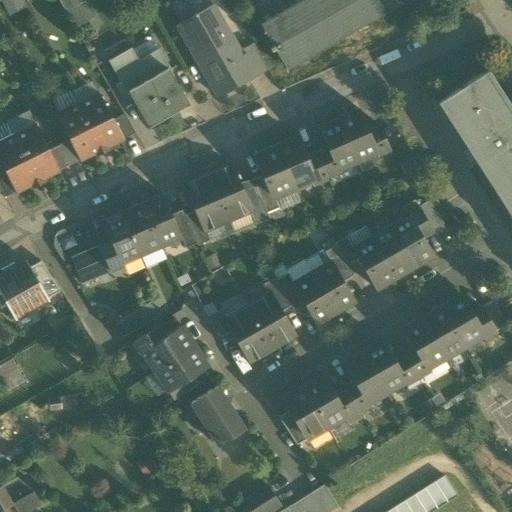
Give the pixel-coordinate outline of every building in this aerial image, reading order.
[(22,0),(1,0),(9,16),(26,7),(22,0)] [(59,0),(75,28),(95,16),(86,0),(59,0)] [(275,50),(286,69),(407,0),(305,0),(261,25),(273,46),(269,48),(271,52),(275,50)] [(240,54),(213,6),(178,26),(218,97),(253,77),(240,54)] [(138,60),(159,48),(153,38),(132,50),(138,60)] [(240,54),(253,77),(267,69),(254,46),(240,54)] [(127,94),(129,92),(128,91),(167,68),(168,70),(171,69),(159,48),(138,60),(132,50),(131,48),(108,61),(127,94)] [(168,70),(167,68),(128,91),(129,92),(149,127),(188,105),(168,70)] [(511,219),(511,109),(487,71),(437,103),(511,219)] [(72,90),(79,103),(97,94),(90,81),(72,90)] [(79,103),(72,90),(72,89),(52,99),(59,112),(79,103)] [(97,94),(79,103),(102,149),(123,139),(113,119),(99,93),(97,94)] [(80,160),(102,149),(79,103),(59,112),(57,114),(69,139),(80,159),(80,160)] [(8,122),(14,135),(36,124),(29,110),(7,121),(8,122)] [(359,110),(338,119),(357,161),(376,153),(378,152),(368,130),(359,110)] [(113,119),(123,139),(134,133),(123,114),(113,119)] [(338,169),(357,161),(338,119),(318,127),(326,148),(336,170),(338,169)] [(0,141),(14,135),(8,122),(0,126),(0,141)] [(36,124),(14,135),(37,181),(59,171),(59,170),(49,150),(36,124)] [(376,153),(377,156),(390,150),(379,125),(368,130),(378,152),(376,153)] [(16,192),(37,181),(14,135),(0,141),(0,160),(5,171),(16,192)] [(296,137),(275,146),(293,189),(312,181),(314,180),(304,157),(296,137)] [(69,139),(59,144),(69,165),(80,159),(69,139)] [(59,170),(69,165),(59,144),(49,150),(59,170)] [(273,197),(293,189),(275,146),(254,155),(263,175),(273,198),(273,197)] [(326,148),(315,152),(326,177),(339,172),(338,169),(336,170),(326,148)] [(313,183),(326,177),(315,152),(304,157),(314,180),(312,181),(313,183)] [(413,158),(399,164),(404,175),(418,168),(413,158)] [(230,165),(208,175),(228,220),(249,211),(250,210),(241,191),(230,165)] [(5,171),(0,173),(0,187),(2,191),(5,198),(16,192),(5,171)] [(204,230),(228,220),(208,175),(184,185),(195,211),(204,230)] [(251,180),(254,186),(267,213),(278,208),(273,197),(273,198),(263,175),(251,180)] [(269,218),(267,213),(254,186),(241,191),(250,210),(249,211),(255,224),(269,218)] [(273,197),(278,208),(279,211),(299,203),(293,189),(273,197)] [(162,194),(142,203),(160,246),(180,237),(181,237),(171,215),(162,194)] [(402,207),(406,214),(419,206),(415,199),(402,207)] [(429,200),(419,207),(432,230),(443,224),(429,200)] [(140,255),(160,246),(142,203),(122,212),(140,255)] [(422,236),(432,230),(419,207),(419,206),(406,214),(407,215),(409,214),(422,236)] [(185,248),(196,243),(185,215),(183,210),(171,215),(181,237),(180,237),(185,248)] [(195,211),(185,215),(196,243),(197,245),(209,240),(204,230),(195,211)] [(228,220),(234,233),(255,224),(249,211),(228,220)] [(121,263),(140,255),(122,212),(101,221),(110,241),(119,263),(121,263)] [(407,215),(390,226),(413,266),(433,255),(422,236),(409,214),(407,215)] [(204,230),(209,240),(210,243),(234,233),(228,220),(204,230)] [(352,247),(371,237),(365,226),(346,237),(352,247)] [(395,277),(413,266),(390,226),(371,237),(395,277)] [(334,243),(335,245),(353,274),(363,268),(351,248),(352,247),(346,237),(346,236),(334,243)] [(375,289),(395,277),(371,237),(352,247),(351,248),(363,268),(375,289)] [(98,246),(109,271),(122,265),(121,263),(119,263),(110,241),(98,246)] [(354,275),(353,274),(335,245),(325,252),(330,261),(331,260),(343,281),(354,275)] [(166,259),(160,246),(140,255),(146,268),(166,259)] [(330,261),(325,252),(322,248),(304,259),(311,271),(330,261)] [(216,253),(203,258),(208,271),(221,265),(216,253)] [(285,270),(287,273),(293,282),(311,271),(304,259),(285,270)] [(330,261),(311,271),(335,312),(354,301),(343,281),(331,260),(330,261)] [(0,306),(5,304),(14,318),(15,318),(14,317),(46,299),(47,300),(48,299),(47,298),(30,267),(27,261),(25,262),(26,263),(17,268),(13,262),(0,270),(4,276),(0,277),(0,306)] [(30,267),(47,298),(59,291),(40,261),(30,267)] [(315,323),(335,312),(311,271),(293,282),(292,283),(304,304),(315,323)] [(287,273),(276,280),(291,306),(293,310),(304,304),(292,283),(293,282),(287,273)] [(281,311),(291,306),(276,280),(275,277),(263,284),(269,293),(270,293),(281,311)] [(218,306),(220,309),(225,318),(247,306),(240,293),(218,306)] [(269,293),(247,306),(272,349),(295,336),(281,311),(270,293),(269,293)] [(461,294),(441,306),(465,346),(482,336),(484,335),(472,313),(461,294)] [(482,307),(495,331),(506,324),(492,300),(481,307),(482,307)] [(119,321),(127,335),(158,316),(150,302),(119,321)] [(250,362),(272,349),(247,306),(225,318),(225,319),(235,337),(250,362)] [(441,306),(422,317),(446,357),(465,346),(441,306)] [(482,307),(472,313),(484,335),(482,336),(483,338),(495,331),(482,307)] [(207,316),(223,344),(235,337),(225,319),(225,318),(220,309),(207,316)] [(428,367),(446,357),(422,317),(402,328),(414,347),(426,369),(428,367)] [(181,325),(163,337),(142,351),(143,353),(155,371),(194,346),(181,325)] [(141,354),(143,353),(142,351),(163,337),(156,327),(133,342),(141,354)] [(382,340),(363,352),(386,392),(404,382),(406,381),(393,359),(382,340)] [(207,365),(194,346),(155,371),(167,390),(192,374),(207,365)] [(414,347),(403,353),(417,377),(429,369),(428,367),(426,369),(414,347)] [(369,402),(386,392),(363,352),(343,363),(354,382),(367,404),(369,402)] [(404,382),(404,384),(417,377),(403,353),(393,359),(406,381),(404,382)] [(0,377),(17,369),(12,359),(0,364),(0,377)] [(17,369),(0,377),(0,382),(5,393),(25,383),(17,369)] [(157,397),(167,390),(155,371),(144,378),(157,397)] [(167,390),(174,400),(199,384),(192,374),(167,390)] [(322,375),(303,386),(326,427),(344,417),(346,415),(333,394),(322,375)] [(421,383),(417,377),(404,384),(408,391),(421,383)] [(354,382),(344,388),(357,411),(370,404),(369,402),(367,404),(354,382)] [(190,403),(217,445),(244,428),(217,386),(190,403)] [(307,438),(326,427),(303,386),(283,398),(290,410),(307,438)] [(345,419),(357,411),(344,388),(333,394),(346,415),(344,417),(345,419)] [(278,417),(296,445),(307,438),(290,410),(278,417)] [(345,419),(349,425),(361,418),(357,411),(345,419)] [(349,425),(345,419),(344,417),(326,427),(333,439),(351,429),(349,425)] [(159,467),(150,453),(135,463),(144,477),(159,467)] [(444,476),(434,482),(447,502),(457,496),(444,476)] [(434,482),(424,488),(437,509),(447,502),(434,482)] [(237,505),(241,511),(270,511),(280,506),(267,485),(237,505)] [(324,485),(301,498),(309,511),(325,511),(337,505),(324,485)] [(2,486),(0,486),(0,489),(9,506),(12,504),(2,486)] [(424,488),(414,495),(424,511),(431,511),(437,509),(424,488)] [(0,511),(13,505),(12,504),(9,506),(0,489),(0,511)] [(13,505),(16,511),(29,511),(41,506),(33,493),(12,504),(13,505)] [(424,511),(414,495),(404,501),(410,511),(424,511)] [(309,511),(301,498),(278,511),(309,511)] [(410,511),(404,501),(394,507),(396,511),(410,511)]
